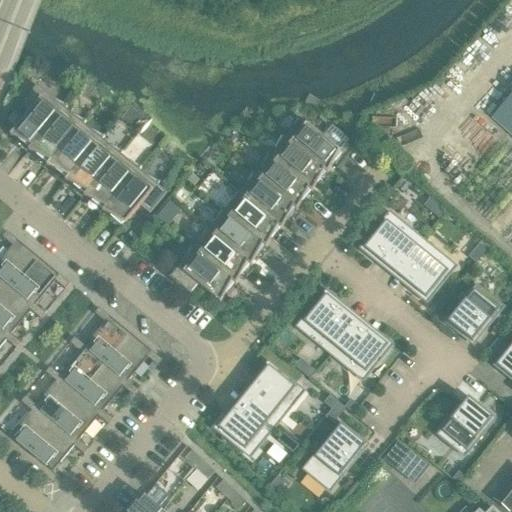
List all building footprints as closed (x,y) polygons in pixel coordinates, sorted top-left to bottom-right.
[(26,60),(22,70),(32,73),(35,64),(26,60)] [(29,152),(66,107),(53,100),(36,86),(22,111),(24,112),(25,111),(28,114),(10,137),(11,138),(31,148),(28,152),(29,152)] [(511,95),(491,118),(511,136),(511,95)] [(47,168),(85,122),(72,115),(65,110),(67,107),(66,107),(29,152),(50,163),(46,167),(47,168)] [(349,143),(323,121),(322,122),(327,127),(320,136),(298,118),(291,132),(285,139),(282,136),(282,137),(328,175),(340,153),(349,143)] [(66,183),(103,137),(90,131),(83,125),(86,122),(85,122),(47,168),(68,179),(65,182),(65,183),(66,183)] [(84,198),(122,153),(108,146),(102,141),(104,138),(103,137),(66,183),(87,194),(83,197),(83,198),(84,198)] [(328,175),(282,137),(275,151),(270,157),(267,155),(267,156),(312,193),(323,173),(327,176),(328,175)] [(102,214),(140,168),(127,161),(120,156),(123,153),(122,153),(84,198),(105,209),(102,213),(102,214)] [(312,193),(267,156),(260,169),(255,176),(252,173),(251,174),(297,212),(308,191),(312,194),(312,193)] [(149,215),(166,194),(157,186),(160,184),(145,177),(139,171),(141,168),(140,168),(102,214),(125,226),(141,207),(148,213),(148,214),(149,215)] [(297,212),(251,174),(245,188),(239,194),(237,192),(236,193),(282,230),(293,209),(297,213),(297,212)] [(282,230),(236,193),(230,206),(224,213),(221,210),(221,211),(266,249),(277,228),(281,231),(282,230)] [(445,212),(429,199),(423,207),(438,220),(445,212)] [(266,249),(221,211),(214,225),(209,231),(206,229),(206,230),(251,267),(262,246),(266,250),(266,249)] [(387,224),(365,251),(376,261),(381,254),(400,269),(420,244),(401,229),(397,233),(387,224)] [(251,267),(206,230),(199,243),(194,250),(191,247),(190,248),(236,286),(247,265),(250,268),(251,268),(251,267)] [(0,277),(13,288),(38,259),(7,233),(2,239),(12,246),(0,260),(0,277)] [(475,264),(488,249),(480,242),(467,258),(475,264)] [(400,269),(419,286),(414,292),(426,302),(448,275),(437,266),(441,262),(420,244),(400,269)] [(236,286),(190,248),(184,262),(169,279),(190,296),(192,294),(191,294),(197,286),(220,305),(231,283),(235,286),(235,287),(236,286)] [(69,285),(59,277),(38,259),(13,288),(35,306),(55,282),(65,290),(69,285)] [(0,304),(13,288),(0,277),(0,304)] [(45,314),(35,306),(13,288),(0,304),(0,327),(10,336),(30,312),(40,320),(45,314)] [(474,293),(448,325),(462,336),(466,332),(476,340),(498,313),(474,293)] [(326,298),(304,324),(314,333),(311,338),(331,354),(351,329),(332,314),(337,307),(326,298)] [(105,365),(130,335),(98,309),(94,314),(104,323),(84,347),(105,365)] [(20,344),(10,336),(0,327),(0,348),(6,341),(16,350),(20,344)] [(370,345),(351,329),(331,354),(351,371),(355,366),(365,375),(387,348),(375,339),(370,345)] [(161,361),(130,335),(105,365),(127,383),(147,358),(157,367),(161,361)] [(105,365),(84,347),(74,339),(69,344),(79,352),(59,376),(81,394),(105,365)] [(505,346),(497,340),(487,352),(495,358),(505,346)] [(511,347),(499,364),(509,372),(506,376),(511,381),(511,347)] [(316,373),(300,360),(294,368),(309,380),(316,373)] [(137,391),(127,383),(105,365),(81,394),(102,412),(122,388),(132,396),(137,391)] [(259,379),(265,384),(250,403),(275,424),(291,403),(286,400),(295,389),(268,367),(259,379)] [(56,424),(81,394),(59,376),(49,368),(45,374),(55,382),(35,406),(56,424)] [(112,420),(102,412),(81,394),(56,424),(78,442),(98,418),(108,426),(112,420)] [(331,411),(337,403),(329,396),(323,404),(331,411)] [(31,455),(56,424),(35,406),(25,398),(20,403),(30,411),(9,437),(31,455)] [(350,400),(344,408),(345,409),(352,414),(358,406),(350,400)] [(228,417),(218,429),(245,451),(254,440),(258,444),(275,424),(250,403),(234,422),(228,417)] [(332,425),(345,409),(344,408),(337,403),(331,411),(325,418),(332,425)] [(475,415),(464,406),(441,435),(466,454),(492,421),(479,410),(475,415)] [(52,473),(73,447),(83,455),(88,450),(78,442),(56,424),(31,455),(52,473)] [(341,427),(310,465),(319,473),(315,478),(329,490),(365,447),(341,427)] [(283,434),(277,442),(292,454),(299,447),(283,434)] [(398,443),(384,461),(397,471),(411,453),(398,443)] [(203,463),(192,452),(184,459),(196,470),(203,463)] [(214,474),(203,463),(196,470),(207,481),(214,474)] [(466,478),(458,472),(452,480),(459,486),(466,478)] [(511,511),(511,477),(494,500),(508,511),(511,511)] [(284,485),(276,479),(270,486),(277,493),(284,485)] [(234,493),(223,482),(216,489),(227,500),(234,493)] [(246,503),(234,493),(227,500),(239,511),(246,503)] [(161,511),(144,498),(132,511),(161,511)]
